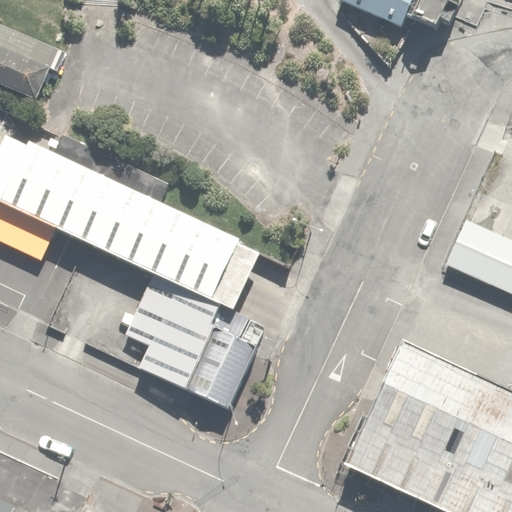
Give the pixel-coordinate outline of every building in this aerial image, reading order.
[(418,0),(340,0),(338,8),(408,31),(418,0)] [(45,62),(0,43),(0,85),(30,98),(45,62)] [(511,92),(435,265),(511,297),(511,92)] [(0,246),(38,265),(53,234),(223,316),(253,252),(0,131),(0,246)] [(257,341),(160,296),(130,362),(227,407),(257,341)] [(511,511),(511,396),(395,347),(339,477),(422,511),(511,511)] [(0,511),(11,511),(17,502),(0,494),(0,511)] [(111,511),(83,499),(76,511),(111,511)]
